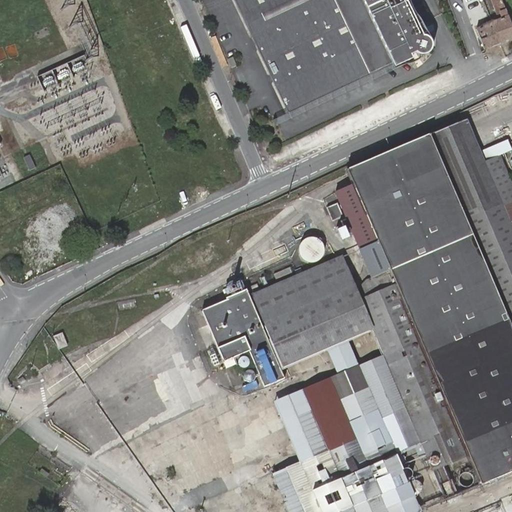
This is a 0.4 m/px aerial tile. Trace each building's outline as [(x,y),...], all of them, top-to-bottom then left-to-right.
[(53,10),(67,49),(97,38),(90,18),(92,18),(85,0),(81,0),(80,0),(61,0),(64,6),(53,10)] [(363,0),(234,0),(288,114),(393,64),(363,0)] [(424,36),(406,0),(363,0),(393,64),(411,56),(410,52),(414,50),(415,51),(417,53),(419,54),(422,55),(425,55),(428,54),(431,52),(432,49),(433,46),(432,42),(430,39),(428,38),(426,37),(424,36)] [(492,23),(500,43),(511,38),(511,26),(501,0),(491,0),(498,17),(494,19),(495,21),(492,23)] [(477,28),(485,49),(500,43),(492,23),(477,28)] [(511,180),(511,177),(501,155),(499,156),(483,162),(465,121),(347,171),(353,186),(335,193),(372,280),(365,283),(362,288),(367,299),(359,302),(340,256),(251,293),(283,369),(371,332),(381,355),(271,401),(296,461),(270,472),(287,511),(416,511),(421,510),(395,450),(415,442),(421,455),(427,453),(434,468),(471,452),(483,480),(511,467),(511,180)] [(23,157),(30,170),(35,167),(29,154),(23,157)] [(57,226),(69,221),(62,204),(50,209),(57,226)] [(20,251),(60,233),(49,210),(10,228),(20,251)] [(300,246),(299,250),(299,254),(301,258),(303,260),(307,263),(311,263),(315,263),(318,261),(321,258),(323,255),(324,251),(324,247),(322,244),(319,241),(316,239),(312,238),(308,238),(304,240),(301,243),(300,246)] [(280,369),(247,292),(202,310),(221,362),(247,351),(259,378),(280,369)] [(62,333),(54,336),(59,350),(68,346),(62,333)] [(65,356),(40,373),(46,381),(71,365),(65,356)] [(238,364),(239,365),(240,366),(242,367),(244,367),(246,366),(247,365),(248,363),(248,361),(248,359),(247,358),(245,357),(244,356),(242,356),(240,356),(239,357),(238,359),(237,360),(237,362),(238,364)] [(243,377),(244,379),(246,380),(247,380),(249,380),(251,380),(252,378),(253,377),(253,375),(253,373),(252,372),(251,370),(249,370),(247,370),(246,370),(244,371),(243,372),(243,374),(243,376),(243,377)] [(95,446),(102,437),(90,429),(84,438),(95,446)] [(441,483),(449,480),(445,468),(436,471),(441,483)] [(132,470),(127,478),(158,498),(166,485),(142,469),(139,474),(132,470)]
